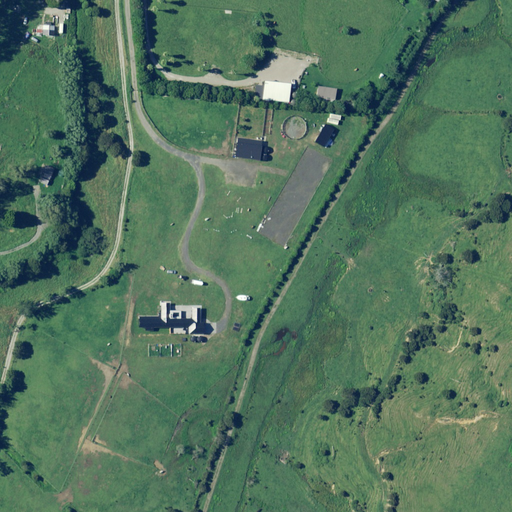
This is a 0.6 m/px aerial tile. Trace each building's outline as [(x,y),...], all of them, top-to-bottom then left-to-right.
[(214,45),(196,44),(195,54),(213,55),(214,45)] [(289,84),(263,82),(263,87),(255,86),(254,99),(288,102),(289,84)] [(335,90),(318,87),(316,98),(334,101),(335,90)] [(201,101),(190,100),(190,108),(200,110),(201,101)] [(261,141),(237,138),(234,158),(258,161),(261,141)]
